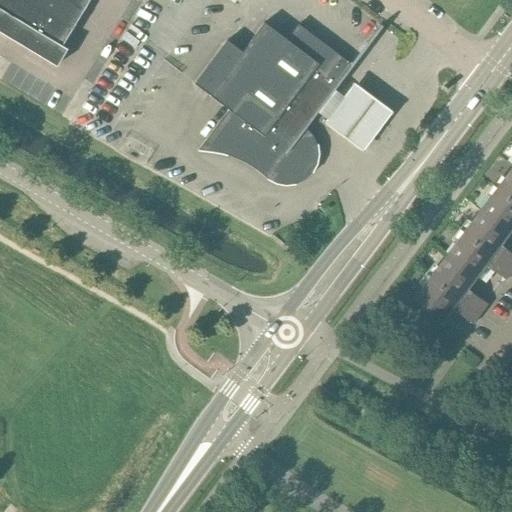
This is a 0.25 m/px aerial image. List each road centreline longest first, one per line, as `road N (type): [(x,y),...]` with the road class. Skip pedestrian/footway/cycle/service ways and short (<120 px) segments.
road 1 (tertiary): [(286,333),(0,169)]
road 2 (tertiary): [(286,333),(490,75)]
road 3 (tertiary): [(157,511),(286,333)]
road 4 (residential): [(391,0),(490,75)]
